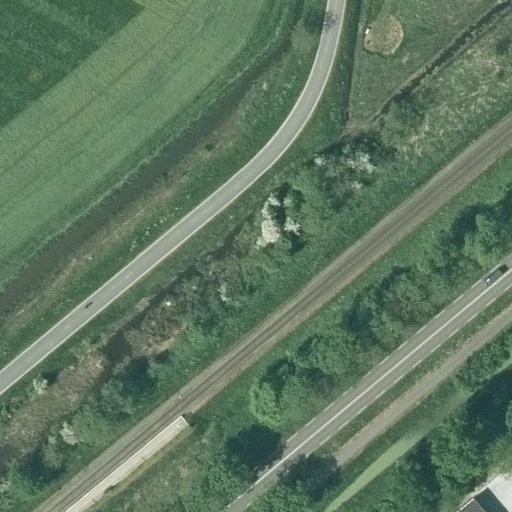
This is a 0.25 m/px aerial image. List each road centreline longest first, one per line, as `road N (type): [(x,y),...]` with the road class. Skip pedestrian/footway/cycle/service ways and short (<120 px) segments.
road 1 (unclassified): [(0,383),(260,165),(300,116),(336,0)]
road 2 (tertiary): [(222,511),(511,268)]
